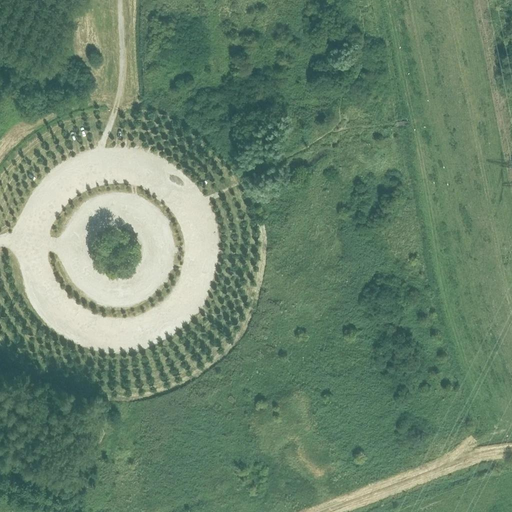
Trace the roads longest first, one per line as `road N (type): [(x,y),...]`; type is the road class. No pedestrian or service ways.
road 1 (track): [(318,511),(475,453),(511,448)]
road 2 (track): [(0,191),(40,139),(115,109)]
